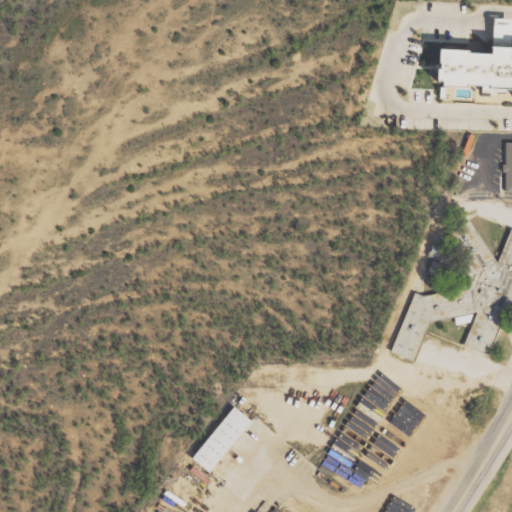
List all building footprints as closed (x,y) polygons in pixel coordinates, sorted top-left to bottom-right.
[(487,28),(487,54),(483,54),(483,69),(456,68),(456,64),(430,63),(429,83),(427,83),(427,93),(432,93),(431,100),(457,100),(457,97),(479,98),(479,102),(500,102),(500,111),(511,111),(511,68),(511,63),(504,63),(505,28),(487,28)] [(511,143),(503,143),(504,192),(511,192),(511,143)] [(411,292),(389,352),(411,360),(426,320),(473,314),(462,346),(487,355),(511,315),(511,230),(508,229),(496,264),(469,220),(451,231),(454,237),(452,245),(466,268),(458,265),(462,273),(452,279),(452,280),(458,290),(418,294),(411,292)] [(453,316),(454,324),(469,322),(468,314),(453,316)] [(189,457),(230,406),(248,420),(208,472),(189,457)]
